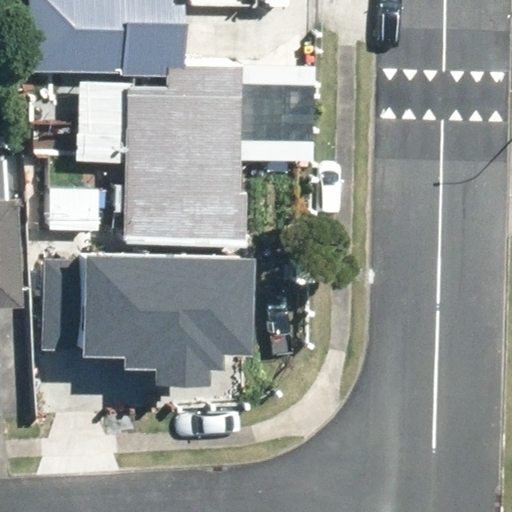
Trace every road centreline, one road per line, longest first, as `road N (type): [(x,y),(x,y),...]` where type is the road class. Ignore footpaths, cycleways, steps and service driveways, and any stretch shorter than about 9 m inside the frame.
road 1 (residential): [(426,496),(438,0)]
road 2 (residential): [(152,511),(426,496)]
